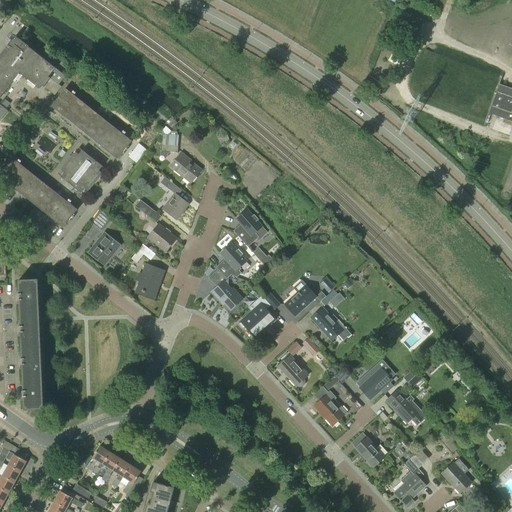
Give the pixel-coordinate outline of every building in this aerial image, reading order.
[(8,45),(0,55),(0,97),(19,73),(39,89),(42,86),(43,87),(50,79),(52,80),(45,89),(54,96),(61,87),(58,85),(61,81),(65,76),(55,68),(22,42),(15,36),(8,45)] [(511,89),(499,84),(488,114),(511,122),(511,89)] [(131,141),(124,135),(122,137),(63,91),(51,107),(57,112),(59,108),(65,113),(63,115),(62,116),(74,125),(74,124),(76,122),(82,126),(80,129),(79,129),(91,138),(93,135),(99,139),(96,143),(117,159),(131,141)] [(167,125),(172,130),(178,123),(174,119),(167,125)] [(178,135),(175,135),(163,135),(162,151),(160,151),(160,157),(167,157),(167,154),(169,154),(169,153),(177,152),(178,135)] [(60,177),(66,182),(67,182),(75,188),(75,189),(81,194),(84,189),(88,192),(102,173),(99,171),(102,166),(96,162),(88,155),(82,150),(78,154),(75,152),(60,170),(64,173),(60,177)] [(170,167),(190,183),(201,170),(186,159),(187,157),(181,152),(170,167)] [(36,207),(37,206),(39,203),(44,208),(42,210),(41,211),(63,228),(77,210),(69,203),(67,206),(9,159),(0,170),(0,177),(2,180),(3,179),(5,177),(10,181),(8,184),(8,183),(8,184),(19,193),(20,193),(22,190),(27,194),(25,197),(36,207)] [(163,209),(176,220),(188,205),(177,196),(181,191),(165,177),(160,183),(174,194),(163,209)] [(121,197),(127,190),(121,185),(116,192),(121,197)] [(140,200),(135,207),(156,223),(161,217),(140,200)] [(238,226),(233,231),(247,247),(258,237),(260,239),(267,233),(262,227),(262,226),(257,221),(258,220),(254,215),(252,216),(247,210),(236,219),(240,224),(242,226),(240,228),(238,226)] [(100,211),(91,223),(101,231),(111,219),(100,211)] [(165,252),(176,238),(159,225),(148,238),(165,252)] [(105,263),(109,258),(120,245),(110,237),(109,239),(103,234),(95,245),(95,246),(90,253),(89,252),(98,260),(99,259),(105,263),(106,263),(105,263)] [(156,254),(143,244),(134,255),(139,259),(143,254),(151,260),(156,254)] [(222,262),(216,267),(218,269),(226,279),(231,275),(237,278),(241,273),(239,271),(241,269),(239,267),(246,261),(241,256),(243,254),(238,249),(237,250),(231,244),(220,254),(225,259),(227,262),(224,264),(222,262)] [(269,255),(261,262),(265,267),(273,260),(269,255)] [(137,280),(140,281),(137,290),(143,292),(142,295),(154,299),(152,298),(156,286),(154,286),(156,282),(160,283),(164,271),(146,265),(142,275),(139,274),(137,280)] [(221,300),(230,310),(242,300),(232,289),(231,290),(224,281),(226,279),(218,270),(208,278),(217,287),(211,292),(220,301),(221,300)] [(325,277),(318,283),(327,293),(335,286),(332,282),(331,283),(325,277)] [(347,288),(353,282),(350,278),(347,281),(347,280),(342,283),(347,288)] [(24,410),(43,409),(38,279),(18,280),(24,410)] [(297,293),(284,305),(295,316),(305,307),(309,311),(325,297),(326,296),(321,292),(316,296),(306,285),(302,280),(293,288),(297,293)] [(325,297),(309,311),(313,316),(311,318),(331,340),(338,335),(343,341),(347,337),(348,338),(351,335),(333,315),(331,317),(323,308),(338,295),(333,290),(326,297),(326,296),(325,297)] [(270,294),(264,299),(270,306),(274,310),(280,305),(270,294)] [(241,322),(239,324),(243,328),(245,326),(255,337),(275,320),(266,310),(270,306),(264,299),(261,296),(249,307),(248,308),(252,312),(241,322)] [(396,322),(384,332),(389,337),(401,327),(396,322)] [(319,339),(322,335),(314,327),(310,332),(319,339)] [(308,339),(303,344),(313,355),(318,350),(308,339)] [(292,356),(301,348),(295,341),(286,349),(292,356)] [(296,386),(298,387),(301,387),(303,386),(304,384),(304,381),(304,379),(307,375),(290,356),(278,366),(296,386)] [(389,382),(392,379),(379,364),(364,378),(367,381),(359,387),(370,399),(380,390),(384,395),(393,387),(389,382)] [(432,369),(428,364),(423,368),(428,373),(432,369)] [(418,374),(413,368),(402,378),(412,388),(422,378),(421,377),(422,376),(419,373),(418,374)] [(334,376),(322,387),(327,391),(339,381),(334,376)] [(406,399),(397,389),(386,401),(406,423),(411,419),(417,426),(425,419),(424,418),(426,416),(412,401),(413,399),(410,395),(406,399)] [(314,406),(332,426),(346,413),(334,400),(335,398),(330,392),(314,406)] [(356,438),(361,443),(367,437),(362,432),(356,438)] [(367,437),(361,443),(355,448),(373,468),(384,457),(367,437)] [(5,441),(1,448),(2,448),(9,452),(14,455),(14,454),(26,461),(29,456),(17,448),(5,441)] [(92,458),(97,461),(103,464),(110,452),(100,446),(92,458)] [(6,458),(10,461),(8,465),(20,472),(26,461),(14,454),(14,455),(9,452),(7,456),(6,458)] [(120,459),(110,452),(103,464),(109,468),(113,471),(120,459)] [(415,454),(409,459),(418,469),(423,464),(415,454)] [(120,459),(113,471),(119,474),(123,477),(131,465),(120,459)] [(418,469),(409,459),(404,464),(410,471),(400,480),(404,484),(394,493),(399,499),(400,501),(401,500),(407,507),(414,501),(410,497),(418,490),(419,491),(425,486),(419,479),(423,475),(418,469)] [(441,473),(460,494),(473,482),(465,474),(469,470),(459,459),(455,463),(453,462),(441,473)] [(2,476),(14,482),(20,472),(8,465),(2,476)] [(141,472),(131,465),(123,477),(129,481),(122,492),(126,494),(125,496),(130,499),(136,489),(132,486),(141,472)] [(95,475),(100,469),(95,466),(91,473),(95,475)] [(106,482),(110,475),(106,473),(102,479),(106,482)] [(2,476),(0,474),(0,488),(9,493),(14,482),(2,476)] [(116,489),(120,482),(116,479),(111,486),(116,489)] [(148,511),(145,510),(144,511),(167,511),(169,506),(170,506),(170,505),(169,505),(170,501),(171,501),(170,501),(174,488),(153,482),(152,485),(155,485),(148,511)] [(83,495),(86,490),(75,484),(72,489),(83,495)] [(0,501),(3,503),(9,493),(0,488),(0,501)] [(88,499),(91,493),(86,490),(83,495),(88,499)] [(77,500),(60,491),(54,502),(67,508),(70,503),(75,505),(75,504),(77,500)] [(64,511),(67,508),(54,502),(48,511),(64,511)]
